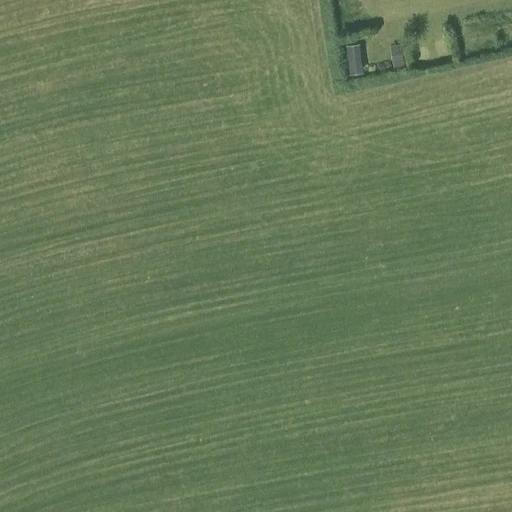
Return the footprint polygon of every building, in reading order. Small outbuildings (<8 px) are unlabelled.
[(367,0),(341,0),(344,24),(357,23),(355,5),(368,4),(367,0)] [(494,37),(511,33),(511,9),(490,13),(494,37)] [(446,31),(432,34),(437,58),(451,55),(446,31)] [(347,40),(349,68),(363,67),(362,40),(347,40)] [(390,46),(392,61),(407,58),(404,44),(390,46)]
